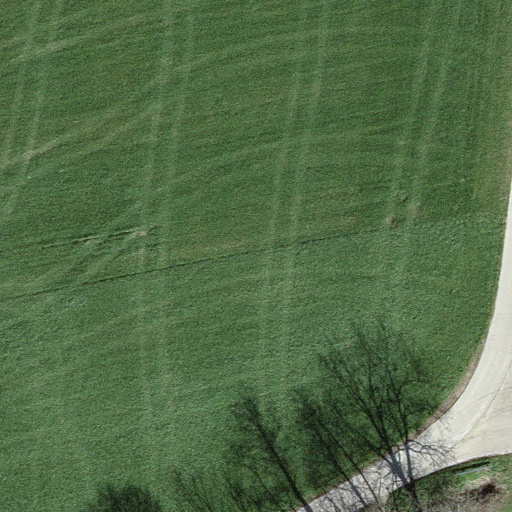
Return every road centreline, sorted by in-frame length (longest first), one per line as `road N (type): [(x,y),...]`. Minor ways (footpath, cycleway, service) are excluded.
road 1 (unclassified): [(322,511),(460,440),(511,429)]
road 2 (track): [(511,297),(496,430)]
